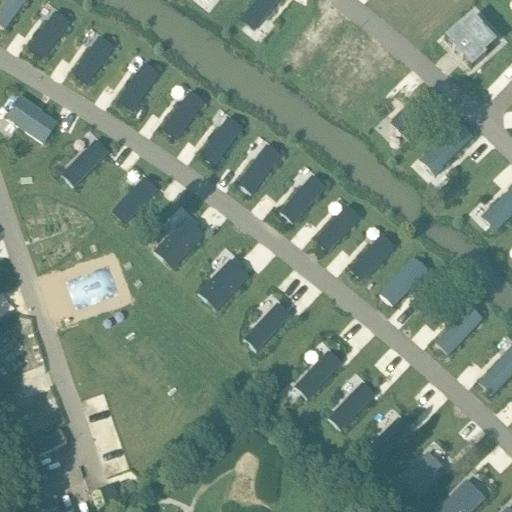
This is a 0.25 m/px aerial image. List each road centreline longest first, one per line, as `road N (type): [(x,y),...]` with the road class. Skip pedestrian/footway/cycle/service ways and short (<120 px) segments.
road 1 (unknown): [(136,139),(78,225),(425,511)]
road 2 (unknown): [(0,107),(78,225)]
